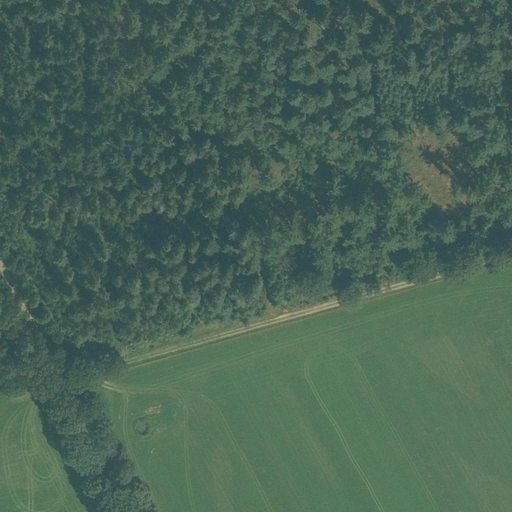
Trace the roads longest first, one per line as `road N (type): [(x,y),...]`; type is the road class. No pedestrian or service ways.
road 1 (track): [(64,382),(511,257)]
road 2 (track): [(273,323),(241,0)]
road 3 (track): [(134,511),(0,263)]
road 4 (track): [(511,136),(500,0)]
road 5 (track): [(0,10),(123,0)]
